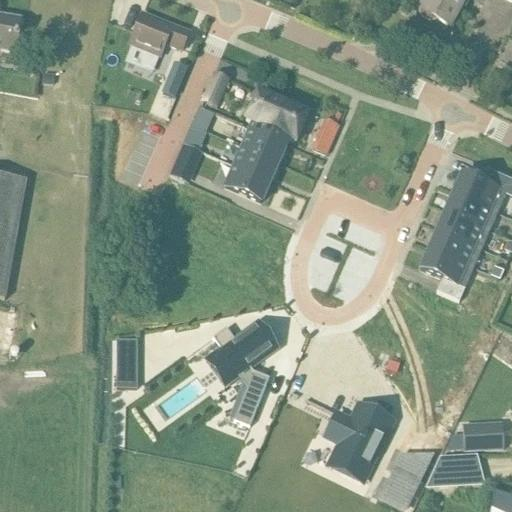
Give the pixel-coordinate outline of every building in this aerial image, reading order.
[(417,0),(413,8),(420,12),(420,13),(421,18),(430,23),(435,21),(436,20),(449,28),(464,0),(417,0)] [(142,16),(129,48),(160,60),(165,48),(181,54),(189,35),(172,28),(171,30),(158,25),(159,23),(142,16)] [(0,51),(15,54),(20,23),(0,19),(0,51)] [(511,48),(503,65),(511,70),(511,48)] [(173,65),(161,96),(175,101),(186,72),(187,70),(173,65)] [(257,95),(245,122),(253,126),(249,133),(267,140),(282,106),(257,95)] [(134,99),(129,109),(140,114),(145,103),(134,99)] [(282,106),(267,140),(285,148),(288,141),(295,144),(307,117),(282,106)] [(199,110),(190,128),(205,135),(214,117),(199,110)] [(146,121),(144,126),(151,129),(153,124),(146,121)] [(324,122),(311,152),(325,158),(338,128),(324,122)] [(249,133),(241,151),(277,167),(285,148),(267,140),(249,133)] [(183,147),(169,179),(188,187),(202,155),(183,147)] [(241,151),(233,169),(269,185),(277,167),(241,151)] [(233,169),(224,190),(260,206),(269,185),(233,169)] [(463,178),(456,193),(498,211),(504,197),(511,200),(511,182),(486,171),(479,186),(463,178)] [(0,303),(5,304),(26,183),(0,178),(0,303)] [(456,193),(448,211),(490,230),(498,211),(456,193)] [(448,211),(440,230),(482,248),(490,230),(448,211)] [(440,230),(432,248),(474,266),(482,248),(440,230)] [(511,241),(505,239),(499,251),(508,256),(511,247),(511,241)] [(432,248),(421,273),(463,291),(474,266),(432,248)] [(494,269),(490,279),(499,283),(503,273),(494,269)] [(404,314),(382,342),(419,372),(431,357),(441,365),(460,341),(425,313),(416,324),(404,314)] [(220,352),(205,362),(224,389),(238,380),(242,386),(246,392),(234,423),(233,424),(249,430),(269,381),(252,374),(250,371),(254,368),(253,367),(259,362),(260,363),(277,352),(273,346),(276,344),(265,327),(261,330),(257,325),(234,342),(226,331),(212,341),(220,352)] [(140,390),(141,341),(119,341),(118,389),(140,390)] [(464,438),(452,438),(453,455),(503,452),(502,435),(477,437),(476,425),(463,426),(464,438)] [(334,442),(326,461),(348,470),(341,490),(366,500),(386,452),(359,440),(357,446),(350,443),(348,449),(334,442)] [(439,460),(427,490),(452,490),(451,461),(439,460)] [(400,464),(377,509),(383,511),(408,511),(433,464),(400,464)] [(492,494),(489,511),(511,511),(511,494),(510,500),(492,494)]
